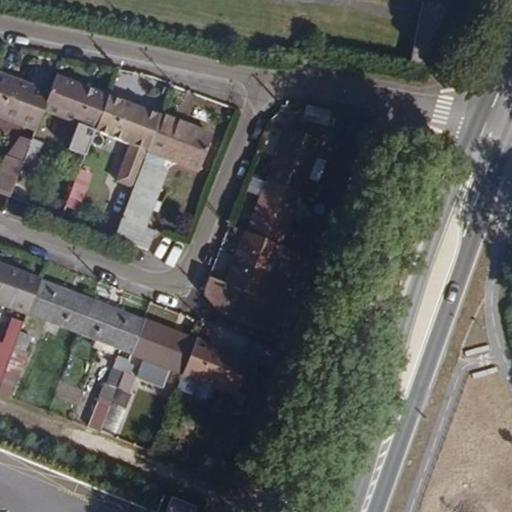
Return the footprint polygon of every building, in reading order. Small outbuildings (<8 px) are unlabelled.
[(424,3),(411,62),(434,67),(447,8),(424,3)] [(42,111),(49,94),(0,75),(0,116),(35,130),(42,111)] [(95,132),(108,98),(56,77),(49,94),(42,111),(95,132)] [(147,152),(160,118),(108,98),(95,132),(131,144),(116,182),(133,189),(135,183),(143,162),(147,152)] [(333,128),(337,113),(305,107),(303,122),(333,128)] [(212,137),(161,117),(160,118),(147,152),(143,162),(135,183),(133,189),(126,206),(114,237),(148,251),(156,232),(146,228),(168,170),(162,169),(166,159),(199,172),(212,137)] [(267,183),(300,195),(307,179),(315,158),(319,146),(324,148),(330,133),(313,126),(309,137),(287,129),(267,183)] [(0,170),(0,190),(11,195),(20,171),(23,163),(31,140),(21,136),(12,159),(5,156),(0,170)] [(42,144),(31,140),(23,163),(33,167),(42,144)] [(70,202),(85,207),(96,173),(81,168),(70,202)] [(11,195),(9,198),(22,203),(32,175),(20,171),(11,195)] [(280,247),(300,195),(267,183),(246,235),(280,247)] [(223,316),(286,341),(318,260),(293,251),(280,247),(246,235),(236,231),(234,238),(244,242),(226,285),(209,278),(203,294),(223,316)] [(318,260),(324,244),(300,235),(293,251),(318,260)] [(0,304),(26,314),(38,282),(0,266),(0,304)] [(77,334),(90,301),(38,282),(26,314),(77,334)] [(131,354),(142,321),(90,301),(77,334),(93,340),(112,347),(131,354)] [(194,341),(202,322),(186,316),(179,335),(142,321),(131,354),(149,361),(164,367),(182,374),(194,341)] [(0,350),(0,356),(9,360),(13,349),(19,334),(8,330),(0,350)] [(13,349),(26,354),(31,338),(19,334),(13,349)] [(247,362),(194,341),(182,374),(200,381),(216,387),(234,394),(232,402),(243,406),(250,388),(239,384),(247,362)] [(273,366),(279,352),(251,341),(246,355),(273,366)] [(105,383),(87,427),(102,433),(112,405),(124,373),(128,362),(117,357),(107,384),(105,383)] [(124,373),(112,405),(124,409),(135,377),(124,373)] [(216,479),(230,485),(236,471),(221,465),(216,479)] [(173,511),(193,511),(197,504),(171,494),(166,509),(173,511)]
